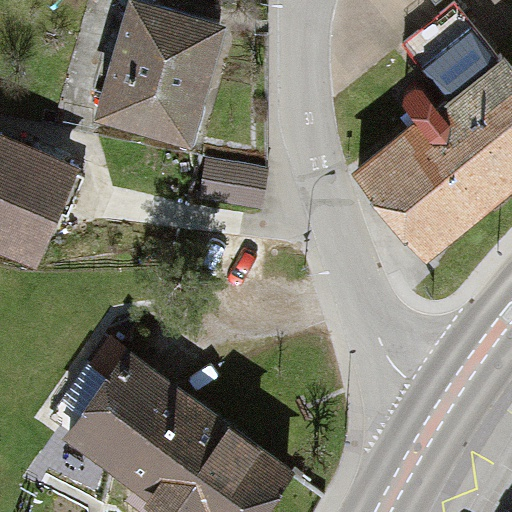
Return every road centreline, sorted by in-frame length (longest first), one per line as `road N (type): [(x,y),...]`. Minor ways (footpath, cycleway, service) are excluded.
road 1 (residential): [(443,406),(406,377),(374,323),(309,137),(297,0)]
road 2 (primary): [(443,406),(382,511)]
road 3 (primary): [(511,306),(443,406)]
